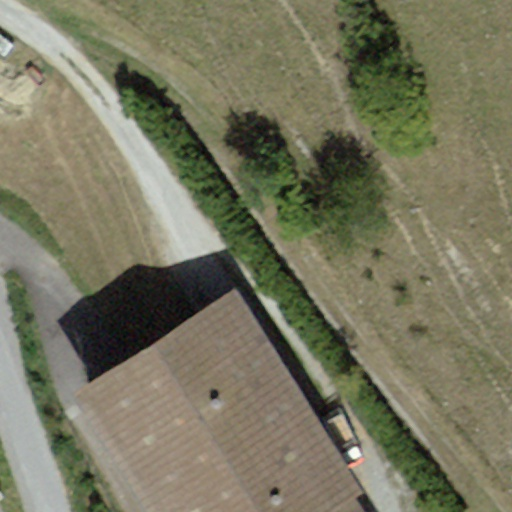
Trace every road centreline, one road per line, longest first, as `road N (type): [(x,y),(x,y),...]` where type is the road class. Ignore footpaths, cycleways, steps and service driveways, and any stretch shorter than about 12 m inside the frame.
road 1 (track): [(29,33),(128,67),(235,175),(489,511)]
road 2 (track): [(0,13),(103,110),(215,283)]
road 3 (track): [(0,250),(32,272),(79,419),(137,511)]
road 4 (unclassified): [(52,511),(0,369)]
